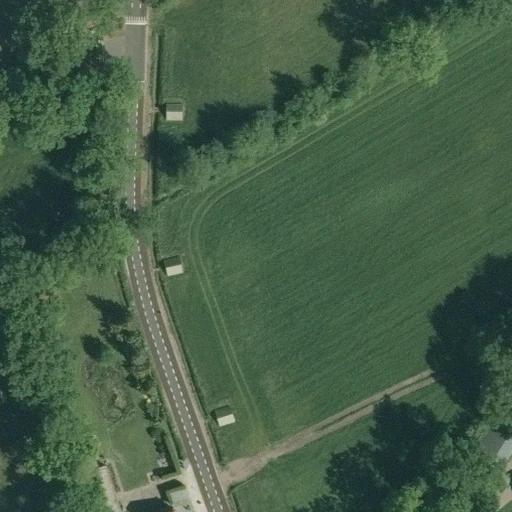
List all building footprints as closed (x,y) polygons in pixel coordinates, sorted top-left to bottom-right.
[(183,104),(167,103),(166,120),(182,120),(183,104)] [(179,257),(163,261),(167,278),(183,274),(179,257)] [(228,406),(213,412),(219,427),(234,421),(228,406)] [(94,455),(84,459),(87,469),(97,466),(94,455)] [(84,474),(97,511),(119,511),(121,511),(106,467),(84,474)]
